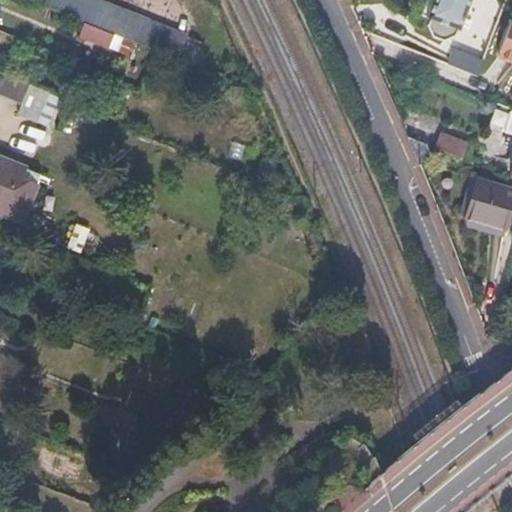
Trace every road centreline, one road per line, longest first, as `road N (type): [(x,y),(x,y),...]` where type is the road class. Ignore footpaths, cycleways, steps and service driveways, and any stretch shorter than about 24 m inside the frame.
road 1 (residential): [(481,385),(410,192),(323,0)]
road 2 (secondary): [(511,400),(376,511)]
